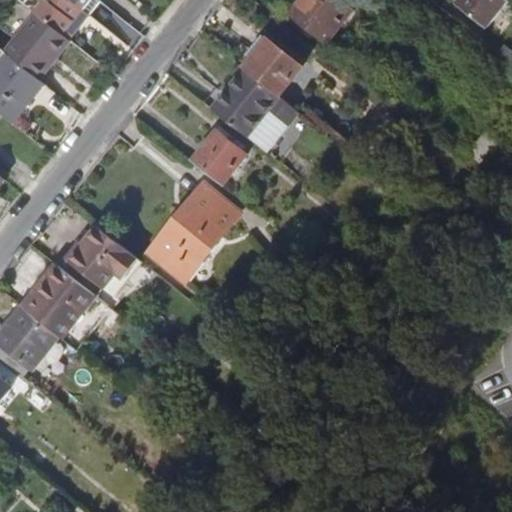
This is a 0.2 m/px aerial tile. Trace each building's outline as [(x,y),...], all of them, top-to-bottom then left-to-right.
[(22,0),(25,2),(27,0),(37,0),(32,7),(36,11),(66,36),(85,11),(81,8),(87,0),(22,0)] [(70,38),(100,0),(99,0),(87,0),(81,8),(85,11),(66,36),(70,38)] [(326,41),(356,6),(347,0),(301,0),(291,12),(326,41)] [(461,0),(459,2),(488,25),(508,0),(461,0)] [(43,78),(72,40),(70,38),(66,36),(36,11),(7,49),(22,61),(43,78)] [(254,56),(246,65),(281,93),(303,65),(262,32),(247,50),(254,56)] [(0,61),(0,107),(12,117),(43,78),(22,61),(7,49),(0,43),(0,58),(1,59),(0,61)] [(219,83),(206,100),(249,135),(281,93),(246,65),(226,90),(219,83)] [(217,129),(194,158),(224,182),(247,152),(217,129)] [(206,184),(179,217),(214,245),(240,211),(206,184)] [(188,277),(214,245),(179,217),(154,249),(188,277)] [(137,254),(94,221),(67,256),(105,286),(116,273),(119,276),(137,254)] [(277,242),(267,256),(291,276),(302,262),(277,242)] [(64,336),(98,293),(61,264),(27,306),(59,332),(64,336)] [(98,293),(64,336),(80,348),(114,305),(98,293)] [(33,365),(59,332),(27,306),(23,303),(0,332),(0,354),(23,374),(31,364),(33,365)] [(0,401),(18,378),(0,363),(0,401)] [(208,476),(220,486),(234,470),(221,461),(208,476)] [(208,476),(192,495),(203,505),(220,486),(208,476)] [(192,495),(185,503),(195,511),(197,511),(203,505),(192,495)] [(195,511),(185,503),(176,511),(195,511)]
